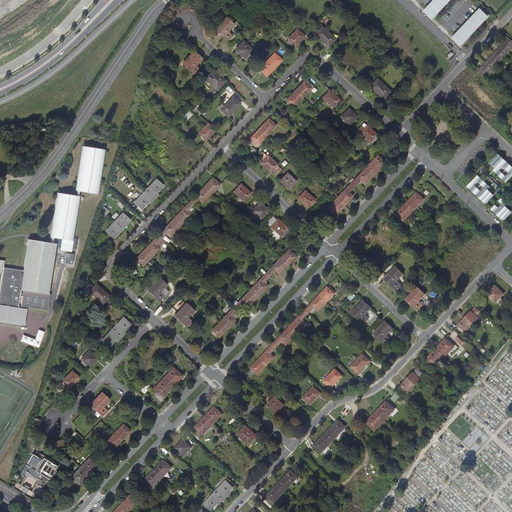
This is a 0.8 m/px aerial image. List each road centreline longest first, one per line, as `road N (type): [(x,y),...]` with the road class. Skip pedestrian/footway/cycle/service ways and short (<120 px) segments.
road 1 (unclassified): [(163,0),(52,158),(0,212)]
road 2 (residential): [(155,319),(110,275),(109,262),(222,145)]
road 3 (residential): [(266,97),(316,56),(398,133)]
road 4 (residential): [(424,337),(376,387),(338,400),(292,446)]
road 5 (residential): [(326,245),(209,370)]
road 6 (residential): [(218,378),(336,254)]
road 7 (secondary): [(0,93),(50,63),(118,0)]
road 8 (residential): [(326,245),(222,145)]
road 9 (secondary): [(106,0),(64,44),(0,86)]
road 10 (residential): [(416,150),(326,245)]
road 11 (residential): [(336,254),(426,160)]
road 12 (residential): [(424,337),(336,254)]
